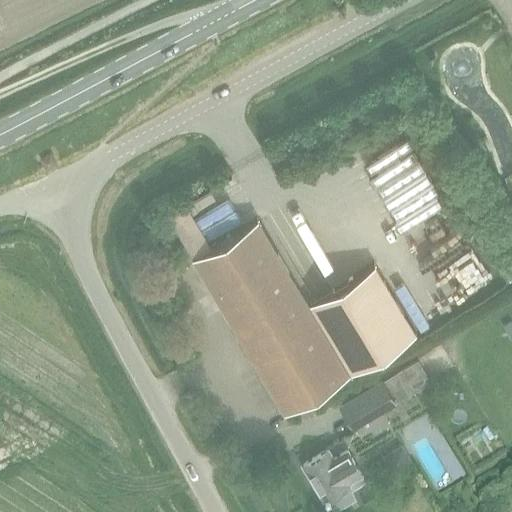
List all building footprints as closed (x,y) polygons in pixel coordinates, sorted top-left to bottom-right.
[(44,163),(54,159),(50,150),(41,154),(44,163)] [(377,262),(308,302),(257,216),(191,255),(283,410),(349,372),(372,358),(386,350),(418,331),(377,262)] [(480,246),(442,268),(458,295),(496,273),(480,246)] [(511,322),(510,320),(503,324),(511,338),(511,322)] [(386,350),(372,358),(376,365),(390,356),(386,350)] [(352,427),(393,403),(413,392),(401,370),(380,382),(379,379),(338,403),(352,427)] [(321,396),(295,412),(300,420),(326,405),(321,396)] [(314,455),(302,461),(312,478),(321,496),(323,495),(324,497),(326,496),(332,507),(352,496),(347,487),(362,479),(357,471),(359,470),(354,460),(348,451),(340,455),(332,460),(329,454),(326,448),(314,455)]
